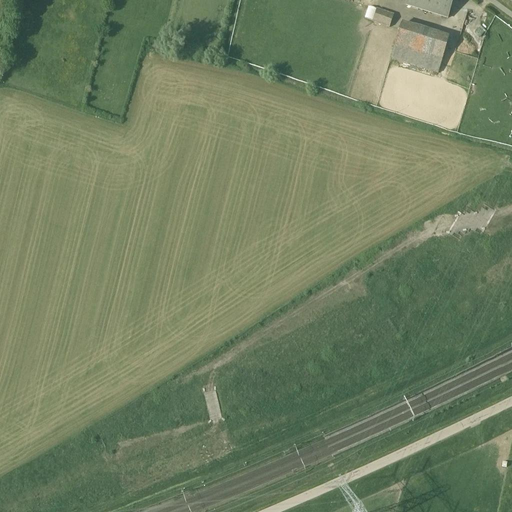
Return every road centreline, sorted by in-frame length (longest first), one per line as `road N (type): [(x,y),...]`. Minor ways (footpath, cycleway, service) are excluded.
road 1 (track): [(511,187),(163,391),(111,442),(0,505)]
road 2 (motorway): [(511,224),(61,511)]
road 3 (motorway): [(105,511),(511,250)]
road 4 (track): [(511,294),(356,392),(311,415),(262,426),(244,415),(236,348)]
road 5 (unclassified): [(271,511),(511,401)]
